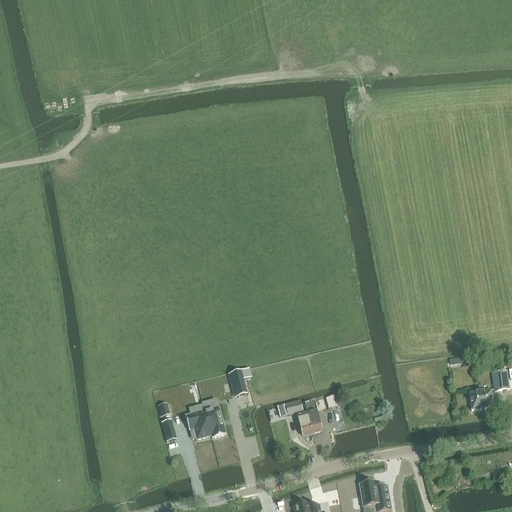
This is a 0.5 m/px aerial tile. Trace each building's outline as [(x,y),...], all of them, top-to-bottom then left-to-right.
[(510,391),(507,372),(492,374),(495,393),(510,391)] [(237,398),(247,395),(242,376),(232,378),(237,398)] [(492,391),(469,394),(472,412),(482,411),(481,410),(483,410),(484,409),(484,410),(494,409),(492,391)] [(337,396),(327,399),(330,408),(339,406),(337,396)] [(300,402),(286,405),(288,414),(289,417),(303,413),(300,402)] [(314,403),(304,405),(307,415),(313,436),(322,433),(314,403)] [(167,405),(158,407),(161,418),(170,416),(167,405)] [(219,408),(218,409),(205,412),(212,438),(212,439),(212,440),(227,436),(227,435),(226,435),(219,408)] [(185,417),(189,432),(190,432),(191,432),(194,431),(197,440),(197,441),(197,442),(198,441),(212,438),(205,412),(191,416),(186,417),(185,417)] [(307,415),(297,417),(303,438),(313,436),(307,415)] [(167,443),(176,440),(171,421),(162,424),(167,443)] [(374,511),(391,511),(387,487),(377,489),(376,483),(358,486),(363,510),(374,508),(374,511)]
